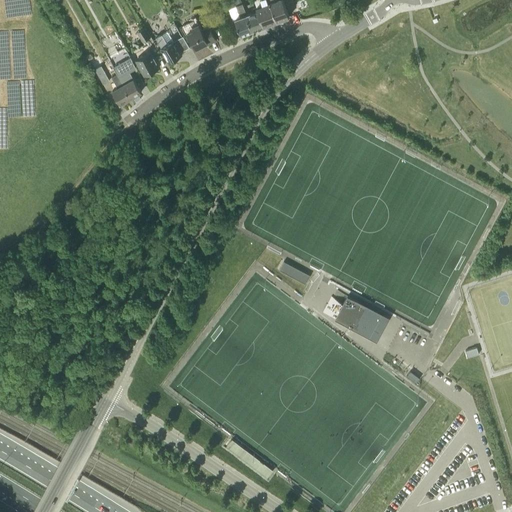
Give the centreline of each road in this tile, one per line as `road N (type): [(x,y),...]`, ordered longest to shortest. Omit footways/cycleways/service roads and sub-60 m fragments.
road 1 (tertiary): [(105,399),(256,123),(293,73),(334,38)]
road 2 (residential): [(334,38),(317,27),(284,34),(193,72),(127,120)]
road 3 (residential): [(281,511),(105,399)]
road 4 (tertiary): [(44,511),(105,399)]
